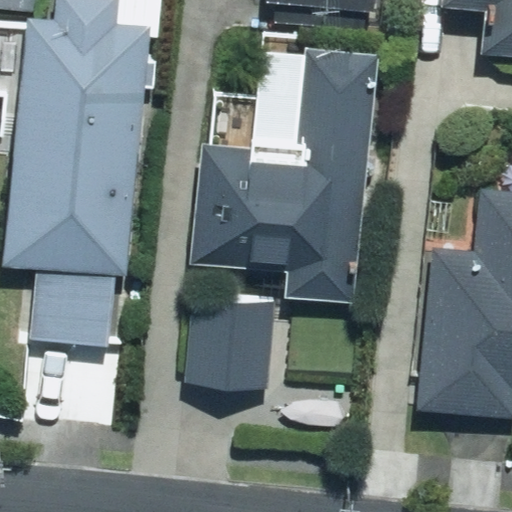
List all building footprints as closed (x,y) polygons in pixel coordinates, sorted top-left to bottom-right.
[(49,0),(31,0),(42,1),(15,248),(48,252),(40,326),(119,334),(127,259),(135,260),(161,20),(168,21),(170,0),(68,0),(68,3),(50,1),(49,0)] [(511,0),(495,0),(492,37),(511,38),(511,0)] [(390,40),(319,33),(310,126),(321,127),(319,139),(215,129),(203,248),(297,257),(295,283),(366,290),(390,40)] [(484,240),(443,236),(427,396),(511,404),(511,180),(490,178),(484,240)] [(202,281),(194,369),(275,377),(284,289),(202,281)]
